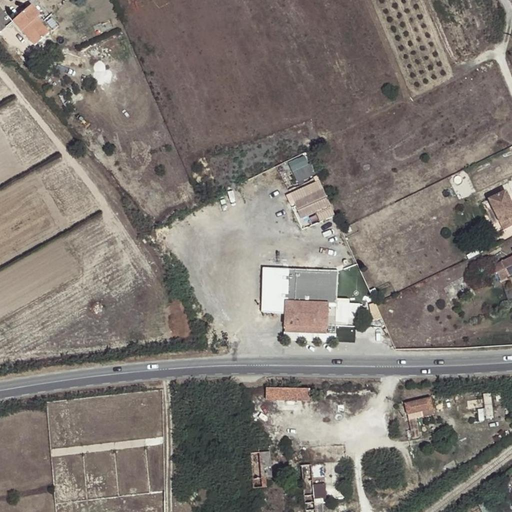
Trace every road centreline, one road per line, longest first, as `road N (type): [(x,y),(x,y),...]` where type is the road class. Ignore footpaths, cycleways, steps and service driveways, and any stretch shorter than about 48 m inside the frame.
road 1 (primary): [(0,391),(213,366),(511,362)]
road 2 (track): [(0,67),(150,273),(137,299),(0,364)]
road 3 (track): [(167,369),(169,511)]
